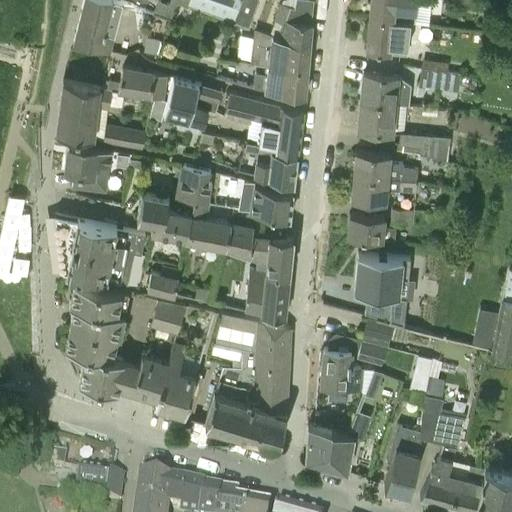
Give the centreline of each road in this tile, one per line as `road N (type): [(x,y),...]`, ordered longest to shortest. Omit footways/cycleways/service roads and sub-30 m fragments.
road 1 (residential): [(311,189),(46,135)]
road 2 (residential): [(325,102),(62,50)]
road 3 (residential): [(46,268),(299,322)]
road 4 (residential): [(134,433),(120,412),(57,381),(48,362),(46,268)]
road 5 (residential): [(286,485),(299,322)]
road 6 (residential): [(286,485),(134,433)]
road 7 (residential): [(299,322),(311,189)]
road 8 (residential): [(46,268),(46,135)]
